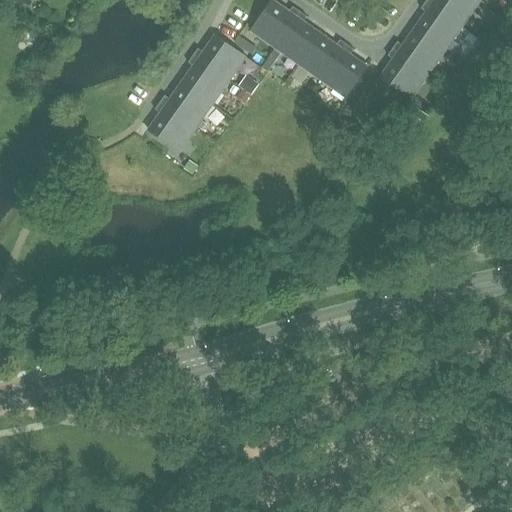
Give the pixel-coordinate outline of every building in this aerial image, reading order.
[(431,5),(462,27),(478,3),(473,0),(426,0),(426,1),(431,5)] [(415,28),(445,50),(462,27),(431,5),(426,1),(421,8),(426,12),(415,28)] [(251,32),(275,49),(296,18),(301,12),(293,6),(289,13),(272,2),(251,32)] [(301,12),(296,18),(275,49),(299,65),(320,34),(303,23),(307,16),(301,12)] [(393,48),(398,52),(429,73),(445,50),(415,28),(403,45),(398,41),(393,48)] [(299,65),(322,81),(343,50),(347,44),(340,39),(336,45),(320,34),(299,65)] [(249,40),(242,35),(237,42),(244,47),(249,40)] [(199,60),(229,82),(246,58),(233,49),(216,37),(205,52),(198,48),(193,56),(199,60)] [(347,44),(343,50),(322,81),(346,97),(367,67),(350,55),(354,49),(347,44)] [(388,55),(393,59),(381,76),(412,98),(429,73),(398,52),(393,48),(388,55)] [(182,83),(213,105),(229,82),(199,60),(193,56),(188,62),(195,66),(182,83)] [(266,60),(262,66),(268,71),(273,65),(266,60)] [(166,107),(196,128),(213,105),(182,83),(171,99),(165,95),(160,102),(166,107)] [(161,113),(149,130),(180,152),(196,128),(166,107),(160,102),(155,109),(161,113)]
